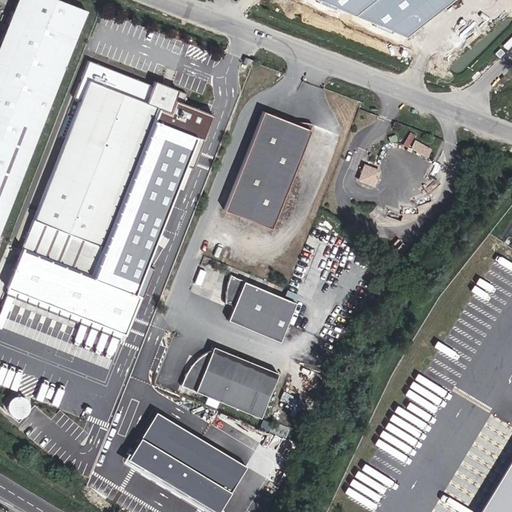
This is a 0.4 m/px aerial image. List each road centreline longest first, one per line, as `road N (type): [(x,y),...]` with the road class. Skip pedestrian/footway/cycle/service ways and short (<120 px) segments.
road 1 (unclassified): [(158,0),(511,132)]
road 2 (unknown): [(304,53),(248,123),(191,259),(192,315)]
road 3 (unknown): [(452,109),(454,182),(449,208),(435,223),(412,235),(369,227),(344,186),(350,171)]
road 4 (unknown): [(269,41),(171,226)]
road 5 (unknown): [(192,315),(307,382)]
